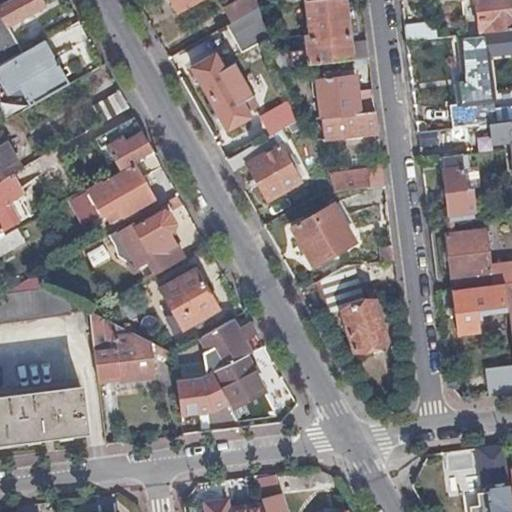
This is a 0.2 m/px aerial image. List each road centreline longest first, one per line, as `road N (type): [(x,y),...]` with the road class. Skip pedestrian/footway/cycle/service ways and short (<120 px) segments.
road 1 (tertiary): [(103,0),(349,438)]
road 2 (residential): [(381,0),(435,425)]
road 3 (residential): [(349,438),(160,463)]
road 4 (residential): [(160,463),(0,482)]
